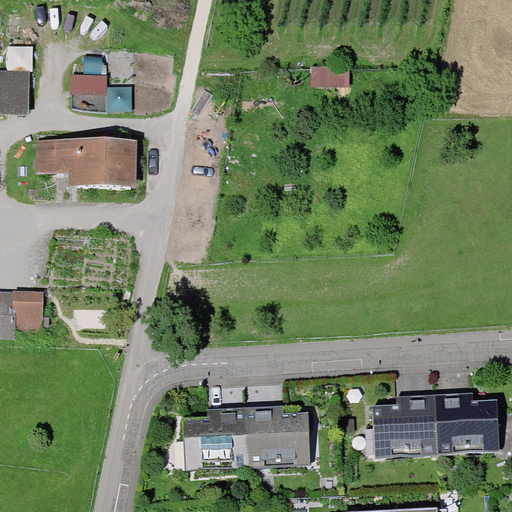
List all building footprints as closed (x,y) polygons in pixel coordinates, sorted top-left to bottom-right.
[(30,73),(0,72),(0,97),(30,98),(30,73)] [(135,189),(136,146),(39,143),(38,175),(50,175),(50,166),(74,167),(73,188),(135,189)] [(43,331),(44,295),(0,293),(0,340),(14,340),(14,330),(43,331)] [(475,399),(437,400),(439,458),(502,456),(500,405),(476,406),(475,399)] [(377,460),(439,458),(437,400),(399,401),(399,409),(375,409),(377,460)] [(291,411),(253,413),(255,471),(317,469),(316,418),(291,419),(291,411)] [(193,473),(255,471),(253,413),(215,414),(215,421),(191,422),(193,473)]
